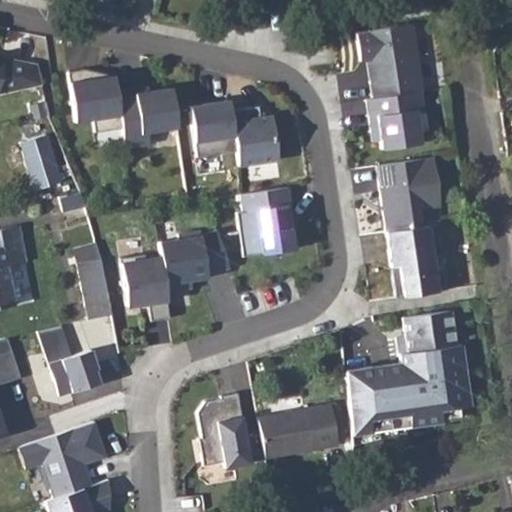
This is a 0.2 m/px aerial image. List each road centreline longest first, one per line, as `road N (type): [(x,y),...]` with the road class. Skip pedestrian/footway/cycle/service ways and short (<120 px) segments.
road 1 (residential): [(0,12),(269,69),(314,107),(334,278),(316,304),(157,366),(146,392),(149,511)]
road 2 (residential): [(511,321),(473,70)]
road 3 (residential): [(511,455),(359,494),(363,511)]
